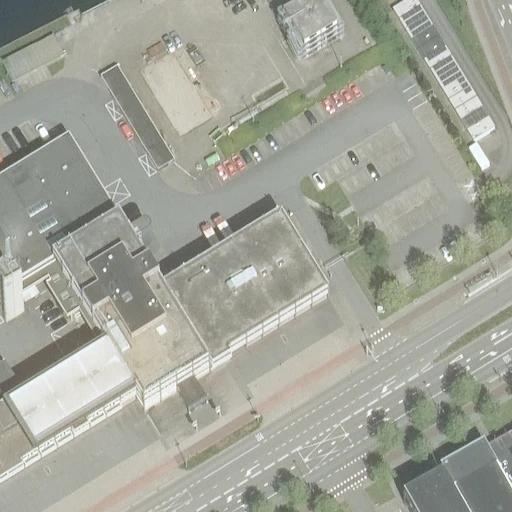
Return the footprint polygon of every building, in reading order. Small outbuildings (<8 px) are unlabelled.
[(415,0),(411,0),(392,12),(473,144),(495,130),(415,0)] [(283,27),(293,43),(304,61),(338,40),(317,6),(283,27)] [(64,57),(54,37),(1,64),(12,84),(64,57)] [(144,66),(178,134),(212,117),(178,49),(144,66)] [(100,79),(146,155),(163,145),(117,69),(100,79)] [(129,242),(127,238),(119,225),(68,143),(67,143),(0,184),(0,298),(1,299),(2,301),(0,302),(0,314),(5,323),(23,312),(11,292),(43,271),(74,320),(82,315),(104,350),(24,400),(5,368),(4,368),(3,367),(0,369),(0,485),(136,402),(143,414),(182,389),(328,300),(327,298),(328,298),(284,227),(281,223),(280,221),(161,294),(136,253),(149,246),(151,243),(151,240),(150,237),(148,235),(146,234),(144,234),(142,234),(129,242)] [(173,162),(163,145),(146,155),(157,172),(173,162)] [(511,438),(486,453),(511,500),(511,438)] [(483,448),(440,472),(462,511),(511,511),(511,500),(486,453),(483,448)] [(457,511),(442,485),(443,484),(442,482),(441,482),(403,504),(407,511),(457,511)]
